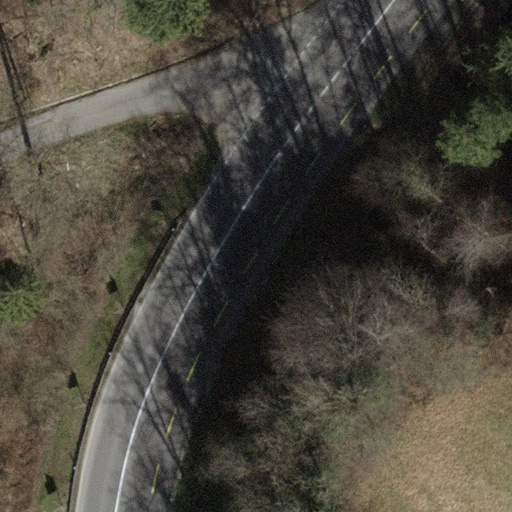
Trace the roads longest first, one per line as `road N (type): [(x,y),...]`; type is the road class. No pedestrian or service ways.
road 1 (tertiary): [(122,511),(131,450),(184,314),(270,168),(374,21)]
road 2 (unclassified): [(374,21),(288,43),(0,150)]
